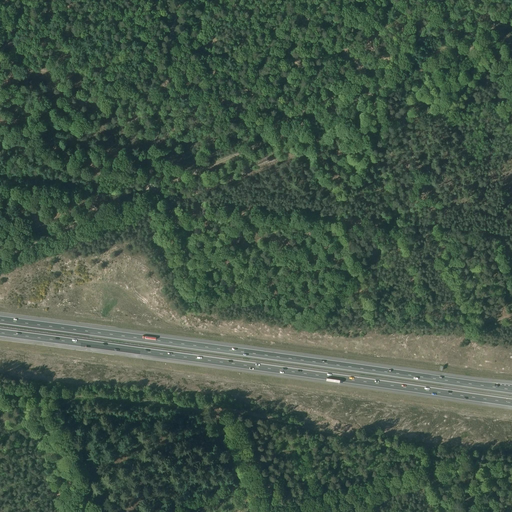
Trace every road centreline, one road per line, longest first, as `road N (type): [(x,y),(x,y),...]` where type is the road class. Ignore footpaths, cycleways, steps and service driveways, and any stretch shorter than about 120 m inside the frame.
road 1 (track): [(180,0),(149,181),(163,200),(172,204),(332,132),(400,114),(468,315),(479,323),(511,315)]
road 2 (track): [(0,260),(474,47),(511,17)]
road 3 (track): [(511,461),(433,456),(244,411),(0,390)]
road 4 (motorway): [(511,390),(0,319)]
road 5 (motorway): [(0,333),(511,403)]
road 6 (track): [(38,394),(81,511)]
